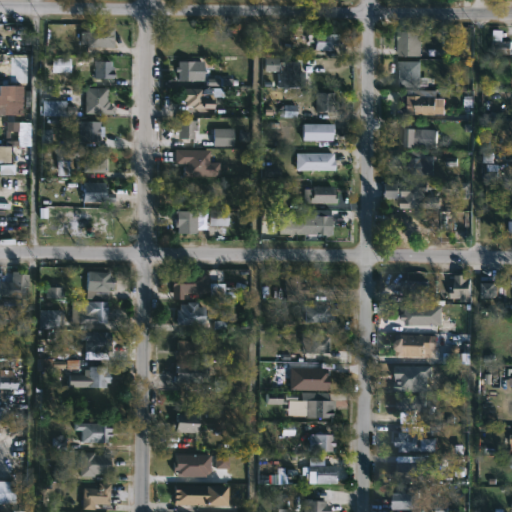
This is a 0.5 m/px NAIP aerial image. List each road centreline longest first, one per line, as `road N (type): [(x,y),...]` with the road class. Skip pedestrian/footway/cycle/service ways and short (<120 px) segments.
road 1 (residential): [(0,9),(511,15)]
road 2 (residential): [(150,0),(144,511)]
road 3 (residential): [(0,257),(511,255)]
road 4 (residential): [(365,0),(364,511)]
